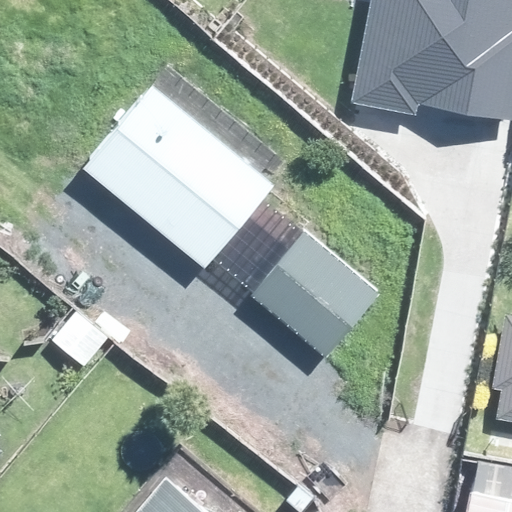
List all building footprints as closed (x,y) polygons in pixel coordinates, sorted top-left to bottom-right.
[(511,0),(380,0),(363,97),(511,124),(511,0)] [(282,173),(276,168),(163,77),(95,159),(214,256),(216,253),(251,282),(294,228),(259,201),(282,173)] [(261,286),(332,348),(384,287),(312,225),(261,286)] [(85,305),(60,333),(81,353),(106,325),(85,305)] [(511,319),(510,335),(500,333),(492,381),(502,382),(497,414),(511,416),(511,319)] [(0,455),(15,437),(0,424),(0,455)] [(511,511),(511,462),(473,455),(468,484),(461,483),(455,511),(511,511)] [(230,511),(179,467),(139,511),(230,511)] [(46,511),(48,510),(29,497),(18,511),(46,511)] [(336,511),(322,498),(307,511),(336,511)]
